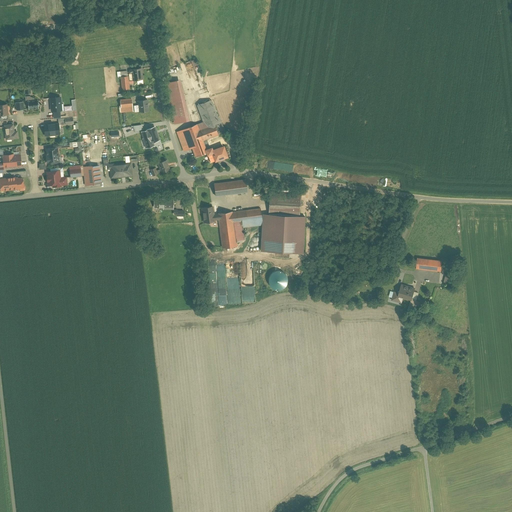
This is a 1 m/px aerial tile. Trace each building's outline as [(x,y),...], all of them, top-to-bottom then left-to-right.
[(132,69),(132,71),(128,71),(128,70),(120,71),(121,78),(129,77),(129,75),(133,75),(133,80),(143,80),(141,68),(132,69)] [(122,91),(131,90),(129,77),(121,78),(122,91)] [(180,81),(166,84),(175,124),(189,120),(180,81)] [(62,98),(51,99),(51,112),(63,111),(62,98)] [(122,110),(133,109),(133,99),(121,100),(122,110)] [(38,100),(28,101),(29,111),(39,109),(38,100)] [(138,101),(139,106),(134,106),(135,113),(139,113),(150,112),(149,100),(138,101)] [(197,105),(205,127),(214,124),(218,135),(224,133),(225,132),(219,116),(217,117),(211,100),(197,105)] [(24,102),(16,103),(17,111),(25,110),(24,102)] [(0,122),(0,123),(2,123),(2,116),(9,116),(8,105),(0,105),(0,122)] [(61,136),(61,135),(64,135),(64,129),(60,129),(60,124),(44,125),(45,137),(61,136)] [(207,152),(206,150),(204,144),(208,143),(207,139),(218,135),(214,124),(205,127),(199,130),(197,125),(177,132),(184,150),(192,147),(196,157),(207,152)] [(14,125),(4,126),(5,133),(6,141),(19,140),(19,132),(15,132),(14,125)] [(146,131),(147,133),(132,138),(135,146),(150,141),(151,143),(159,140),(155,128),(146,131)] [(57,148),(46,149),(47,165),(59,164),(58,149),(70,148),(70,145),(57,146),(57,148)] [(0,173),(4,173),(5,173),(4,168),(22,167),(21,153),(22,152),(22,147),(16,147),(17,155),(0,156),(0,173)] [(211,148),(206,150),(207,152),(208,155),(213,153),(215,161),(220,159),(220,160),(223,159),(223,158),(227,157),(223,147),(212,151),(211,148)] [(108,171),(110,171),(111,180),(133,177),(131,163),(111,165),(109,165),(109,159),(104,160),(105,166),(107,166),(108,171)] [(167,161),(158,164),(162,174),(171,172),(167,161)] [(81,166),(70,167),(71,178),(82,177),(81,166)] [(100,166),(84,168),(86,187),(102,185),(100,166)] [(62,187),(61,178),(60,168),(50,169),(50,171),(47,171),(47,172),(48,187),(52,186),(52,188),(62,187)] [(0,179),(1,192),(19,191),(20,192),(26,191),(25,178),(17,179),(17,177),(4,178),(4,173),(0,173),(0,179)] [(247,181),(214,185),(216,197),(248,193),(247,181)] [(219,214),(219,220),(222,248),(237,247),(235,229),(263,226),(262,215),(270,214),(270,216),(302,217),(303,195),(271,194),(270,208),(261,209),(219,214)] [(153,207),(173,208),(173,200),(153,199),(153,207)] [(219,220),(219,214),(214,214),(213,206),(201,208),(203,223),(215,222),(215,220),(219,220)] [(258,253),(256,248),(251,246),(245,248),(244,253),(246,259),(251,260),(257,258),(258,253)] [(444,261),(418,259),(417,269),(443,271),(444,261)] [(452,277),(446,276),(444,284),(450,286),(452,277)] [(413,300),(417,301),(419,294),(416,293),(417,288),(402,285),(399,295),(414,298),(413,300)]
